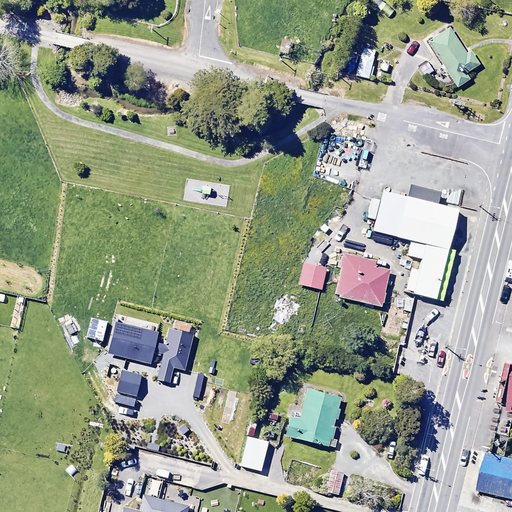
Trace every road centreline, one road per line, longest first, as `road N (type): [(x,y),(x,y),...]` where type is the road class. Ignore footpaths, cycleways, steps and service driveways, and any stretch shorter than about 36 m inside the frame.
road 1 (trunk): [(511,182),(432,511)]
road 2 (residential): [(511,146),(198,70)]
road 3 (residential): [(198,70),(0,25)]
